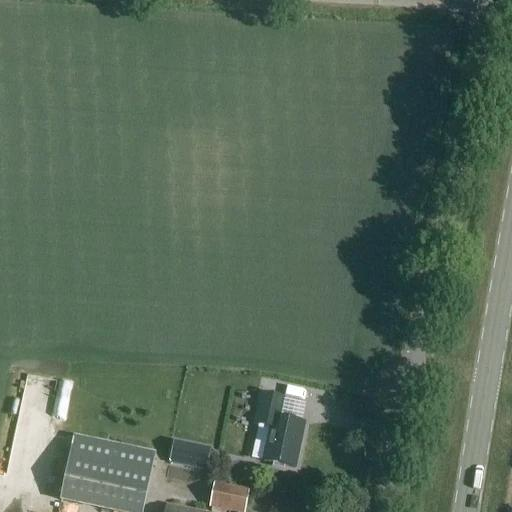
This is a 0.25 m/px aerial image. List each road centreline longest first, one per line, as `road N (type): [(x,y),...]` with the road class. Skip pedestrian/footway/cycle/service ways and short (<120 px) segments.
road 1 (unclassified): [(383,511),(497,0)]
road 2 (secondary): [(467,511),(511,241)]
